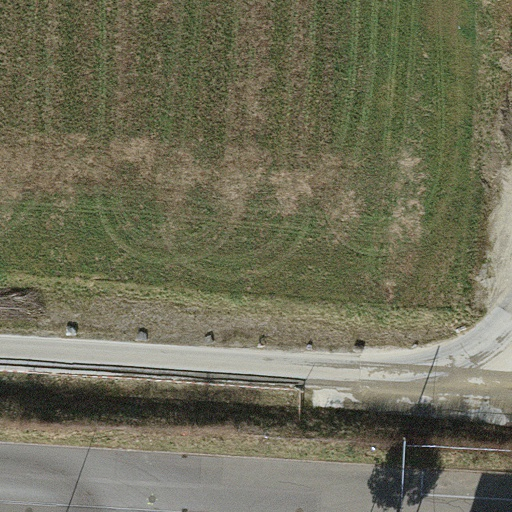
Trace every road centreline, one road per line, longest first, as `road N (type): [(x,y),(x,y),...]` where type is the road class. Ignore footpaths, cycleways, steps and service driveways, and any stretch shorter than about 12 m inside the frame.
road 1 (unclassified): [(0,473),(511,505)]
road 2 (track): [(364,376),(511,387)]
